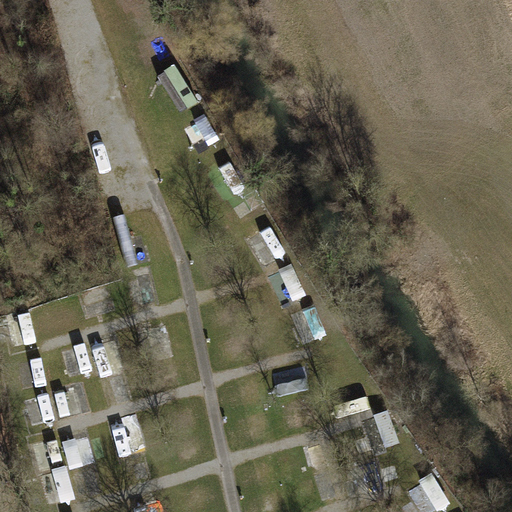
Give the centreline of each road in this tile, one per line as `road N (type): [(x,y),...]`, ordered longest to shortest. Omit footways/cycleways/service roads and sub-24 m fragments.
road 1 (track): [(70,510),(352,424)]
road 2 (track): [(56,428),(307,353)]
road 3 (track): [(37,347),(265,276)]
